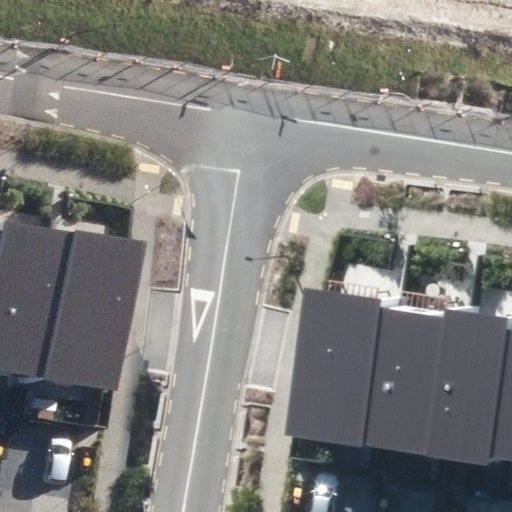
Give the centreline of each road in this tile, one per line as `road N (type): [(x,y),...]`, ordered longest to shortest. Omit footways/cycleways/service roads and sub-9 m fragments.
road 1 (residential): [(182,511),(241,115)]
road 2 (residential): [(511,157),(241,115)]
road 3 (residential): [(241,115),(0,78)]
